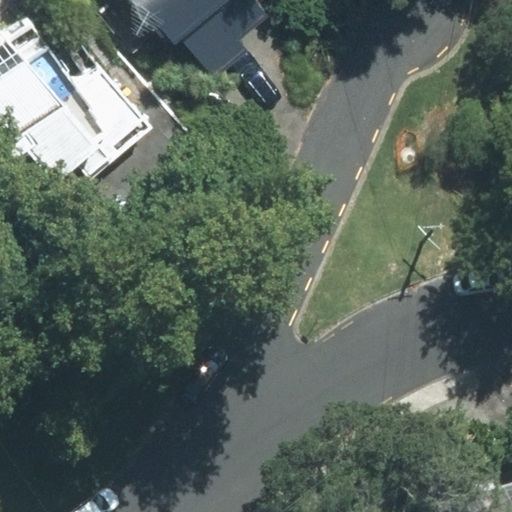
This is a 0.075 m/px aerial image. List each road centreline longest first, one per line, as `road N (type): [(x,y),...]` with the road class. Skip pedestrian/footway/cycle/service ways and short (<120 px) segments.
road 1 (residential): [(206,475),(398,0)]
road 2 (residential): [(511,319),(374,361),(206,475)]
